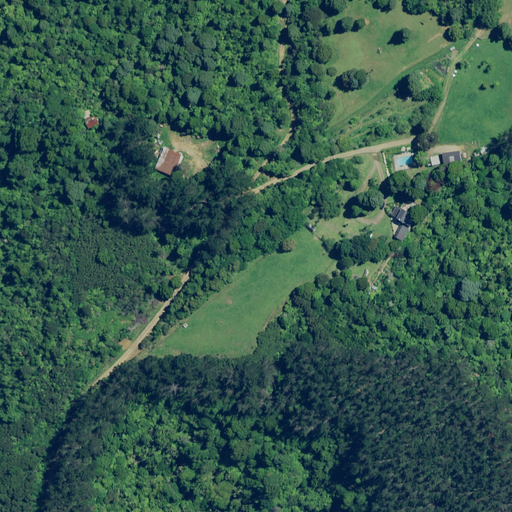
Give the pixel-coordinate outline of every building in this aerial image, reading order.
[(94,116),(86,120),(91,130),(99,125),(94,116)] [(184,156),(173,151),(167,163),(163,162),(159,170),(174,177),(184,156)] [(466,151),(444,155),(445,165),(463,162),(462,158),(467,157),(466,151)] [(440,164),(439,156),(432,157),(433,165),(440,164)] [(418,218),(398,207),(393,215),(413,227),(418,218)] [(411,228),(403,224),(398,233),(403,235),(406,237),(411,228)]
